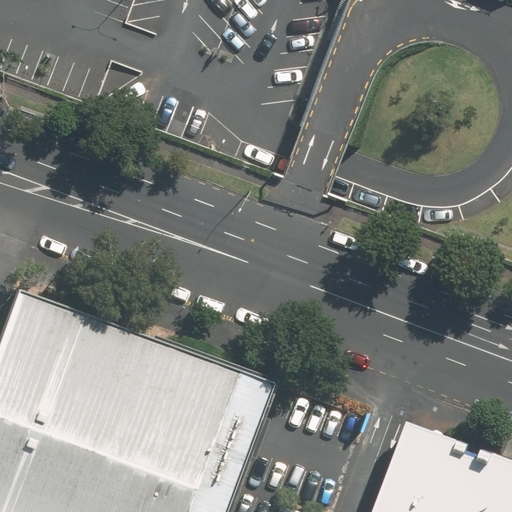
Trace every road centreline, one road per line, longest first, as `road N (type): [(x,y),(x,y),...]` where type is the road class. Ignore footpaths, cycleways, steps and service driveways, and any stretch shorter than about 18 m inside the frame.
road 1 (secondary): [(511,357),(185,234)]
road 2 (secondary): [(0,150),(185,234)]
road 3 (secondary): [(185,234),(0,196)]
